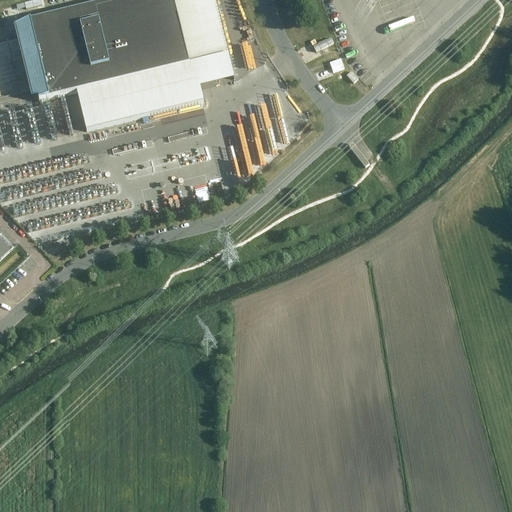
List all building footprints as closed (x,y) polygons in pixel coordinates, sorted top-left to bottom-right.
[(190,67),(173,0),(124,0),(21,25),(40,103),(190,67)] [(36,1),(25,4),(27,13),(38,11),(36,1)] [(12,45),(0,47),(0,98),(28,92),(23,71),(18,73),(12,45)] [(354,85),(357,82),(359,81),(352,73),(347,78),(354,85)] [(101,140),(106,139),(105,131),(98,131),(99,154),(108,153),(107,143),(102,143),(101,140)] [(84,239),(120,226),(118,219),(106,223),(107,225),(83,234),(84,239)]
